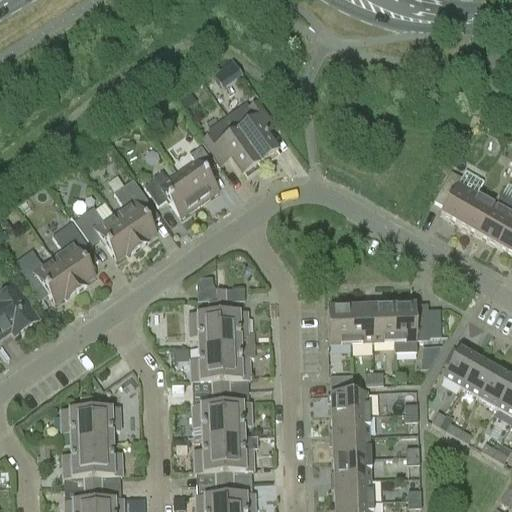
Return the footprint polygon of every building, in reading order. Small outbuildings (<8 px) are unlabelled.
[(213,79),(219,88),(238,75),(232,66),(213,79)] [(248,112),(244,107),(225,120),(259,168),(277,155),(261,132),(271,125),(257,106),(248,112)] [(205,135),(209,140),(201,145),(215,165),(224,158),(241,181),(259,168),(225,120),(205,135)] [(218,197),(204,178),(214,171),(200,151),(190,159),(194,165),(176,178),(199,210),(218,197)] [(439,218),(458,229),(476,198),(483,185),(465,173),(460,182),(450,176),(433,205),(443,211),(439,218)] [(166,185),(160,176),(150,183),(152,185),(143,191),(157,211),(167,204),(180,223),(199,210),(176,178),(166,185)] [(157,240),(140,216),(149,209),(132,184),(113,198),(123,212),(113,219),(137,254),(157,240)] [(458,229),(477,240),(495,208),(476,198),(458,229)] [(511,204),(502,198),(496,209),(495,208),(477,240),(496,250),(511,222),(511,204)] [(112,220),(102,226),(93,213),(93,212),(73,226),(90,250),(100,243),(117,267),(137,254),(113,219),(112,220)] [(511,259),(511,222),(496,250),(511,259)] [(62,255),(61,256),(51,263),(76,297),(95,283),(78,259),(88,252),(71,227),(51,241),(62,255)] [(76,297),(51,263),(41,270),(31,255),(12,269),(29,293),(39,287),(56,311),(76,297)] [(215,271),(216,295),(224,294),(223,271),(215,271)] [(0,340),(1,342),(10,335),(14,340),(37,324),(14,291),(0,300),(0,340)] [(224,306),(244,306),(243,293),(224,294),(216,295),(216,306),(218,352),(253,351),(252,340),(247,340),(246,317),(225,317),(224,306)] [(197,353),(218,352),(216,306),(208,306),(209,318),(188,319),(188,342),(197,342),(197,353)] [(392,358),(415,357),(414,346),(416,346),(428,345),(427,315),(414,316),(414,310),(392,311),(393,347),(392,347),(392,358)] [(372,348),(392,347),(393,347),(392,311),(370,312),(372,348)] [(350,348),(349,312),(326,313),(328,349),(350,348)] [(349,312),(350,348),(372,348),(370,312),(349,312)] [(249,385),(248,362),(253,362),(253,351),(218,352),(220,398),(228,397),(227,386),(249,385)] [(212,398),(220,398),(218,352),(197,353),(198,364),(189,364),(190,387),(211,387),(212,398)] [(442,382),(460,392),(476,364),(458,353),(442,382)] [(494,374),(476,364),(460,392),(478,403),(494,374)] [(511,384),(511,383),(494,374),(478,403),(496,413),(511,384)] [(373,392),(373,378),(363,378),(364,392),(373,392)] [(373,378),(373,392),(382,391),(382,378),(373,378)] [(331,421),(366,420),(366,398),(352,398),(351,381),(329,382),(331,421)] [(511,384),(496,413),(511,422),(511,384)] [(249,408),(228,408),(228,397),(220,398),(222,443),(242,442),(242,431),(250,431),(249,408)] [(191,410),(192,433),(192,444),(201,444),(222,443),(220,398),(212,398),(212,409),(191,410)] [(69,449),(90,448),(88,402),(80,403),(81,414),(60,415),(61,438),(69,438),(69,449)] [(90,448),(111,447),(110,436),(119,436),(118,412),(97,413),(96,402),(88,402),(90,448)] [(403,409),(403,419),(416,418),(416,409),(403,409)] [(436,416),(430,427),(430,428),(438,433),(445,421),(436,416)] [(403,428),(417,427),(416,418),(403,419),(403,428)] [(331,443),(367,442),(366,420),(331,421),(331,443)] [(444,435),(444,436),(456,442),(460,434),(459,433),(449,428),(444,435)] [(460,434),(456,442),(467,449),(468,449),(472,441),(460,434)] [(252,476),(251,454),(257,454),(256,441),(242,442),(222,443),(223,489),(231,488),(231,477),(252,476)] [(332,465),(368,463),(367,442),(331,443),(332,465)] [(194,478),(215,478),(215,489),(223,489),(222,443),(201,444),(201,455),(193,455),(194,478)] [(92,494),(100,493),(100,482),(121,481),(120,458),(111,458),(111,447),(90,448),(92,494)] [(84,494),(92,494),(90,448),(69,449),(70,460),(61,460),(62,484),(84,483),(84,494)] [(479,456),(490,462),(495,454),(489,451),(487,450),(484,448),(480,455),(479,456)] [(498,448),(495,454),(490,462),(503,469),(510,455),(498,448)] [(405,462),(418,461),(418,452),(404,453),(405,462)] [(418,461),(405,462),(405,471),(418,470),(418,461)] [(333,486),(369,485),(368,463),(332,465),(333,486)] [(334,508),(370,506),(369,485),(333,486),(334,508)] [(232,500),(231,488),(223,489),(224,511),(253,511),(253,499),(232,500)] [(224,511),(223,489),(215,489),(216,500),(195,501),(195,511),(224,511)] [(121,511),(122,504),(100,505),(100,493),(92,494),(92,511),(121,511)] [(92,511),(92,494),(84,494),(84,505),(63,506),(63,511),(92,511)] [(420,505),(419,495),(406,496),(406,505),(420,505)] [(511,502),(511,499),(505,495),(498,507),(507,511),(511,502)] [(172,511),(184,511),(184,502),(173,502),(172,511)]
